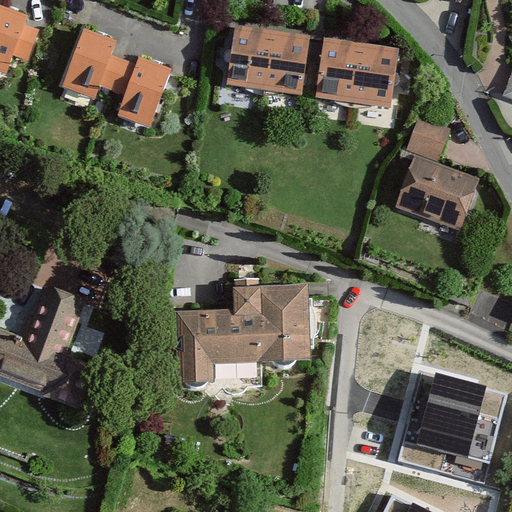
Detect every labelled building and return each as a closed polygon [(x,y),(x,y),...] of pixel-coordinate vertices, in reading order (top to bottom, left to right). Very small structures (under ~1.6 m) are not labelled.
[(0,70),(7,74),(14,55),(29,61),(39,33),(23,27),(27,17),(0,6),(0,70)] [(116,42),(87,30),(65,86),(95,97),(100,84),(128,95),(120,115),(151,128),(172,72),(142,60),(139,68),(110,56),(116,42)] [(309,41),(238,31),(232,84),(302,93),(309,41)] [(397,52),(328,43),(322,96),(391,105),(397,52)] [(353,123),(387,124),(387,111),(353,110),(353,123)] [(449,131),(424,121),(412,150),(437,161),(449,131)] [(479,187),(419,162),(400,207),(460,232),(479,187)] [(22,338),(0,329),(0,371),(2,366),(52,385),(47,398),(81,411),(98,368),(68,356),(87,305),(41,288),(22,338)] [(239,313),(179,314),(180,383),(215,382),(215,363),(310,362),(309,289),(239,290),(239,313)] [(511,395),(436,376),(418,444),(493,464),(511,395)] [(423,511),(393,496),(384,511),(423,511)]
